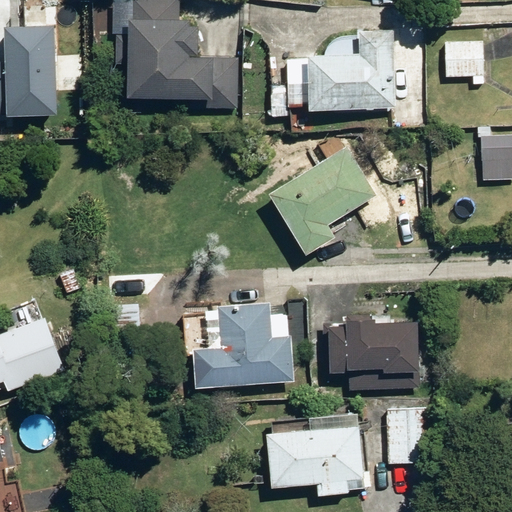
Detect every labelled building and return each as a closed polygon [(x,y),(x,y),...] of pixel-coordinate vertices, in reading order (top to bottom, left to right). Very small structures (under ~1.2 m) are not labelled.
[(235,61),(190,59),(191,26),(175,25),(176,3),(108,1),(107,35),(123,36),(122,57),(120,106),(233,111),(235,61)] [(355,32),(355,60),(302,60),(286,60),(286,105),(302,105),(302,115),(388,115),(388,68),(388,32),(355,32)] [(441,78),(467,78),(467,88),(481,88),(481,78),(481,45),(440,45),(441,78)] [(478,182),(494,181),(511,180),(511,135),(491,136),(491,129),(475,130),(478,182)] [(332,239),(325,227),(371,200),(342,151),(260,199),(288,248),(296,261),(332,239)] [(77,266),(53,275),(62,298),(86,289),(77,266)] [(266,319),(266,311),(182,314),(185,392),(287,388),(284,318),(266,319)] [(411,329),(368,328),(368,316),(342,316),(342,328),(321,328),(321,373),(411,374),(411,329)] [(37,320),(0,333),(0,386),(3,395),(58,375),(37,320)] [(355,428),(354,412),(261,418),(265,491),(310,488),(310,499),(342,497),(342,485),(362,484),(361,469),(424,465),(420,408),(381,410),(382,426),(355,428)]
